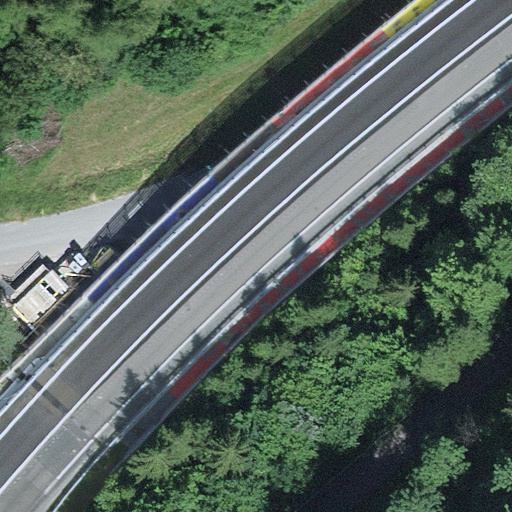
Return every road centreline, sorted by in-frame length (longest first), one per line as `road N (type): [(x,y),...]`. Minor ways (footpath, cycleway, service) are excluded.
road 1 (trunk): [(511,17),(239,244),(132,345),(0,494)]
road 2 (unclassified): [(322,511),(511,348)]
